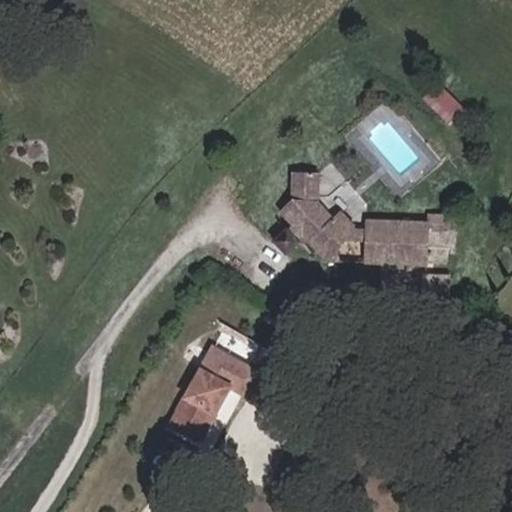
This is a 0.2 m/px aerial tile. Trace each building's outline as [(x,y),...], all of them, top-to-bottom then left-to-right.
[(434,93),(422,104),(452,134),(463,122),(434,93)] [(421,232),(361,230),(362,237),(353,238),(337,220),(332,227),(316,210),(317,183),(305,184),(285,200),(284,211),(280,215),(280,233),(284,237),(280,242),(294,254),(299,250),(322,274),(334,274),(334,263),(342,253),(359,253),(359,276),(375,277),(374,302),(402,303),(402,278),(423,278),(423,242),(438,242),(438,226),(421,226),(421,232)] [(281,267),(294,254),(280,242),(268,253),(281,267)] [(427,271),(425,294),(454,296),(455,274),(427,271)] [(263,376),(215,348),(172,422),(201,439),(231,387),(250,398),(263,376)]
